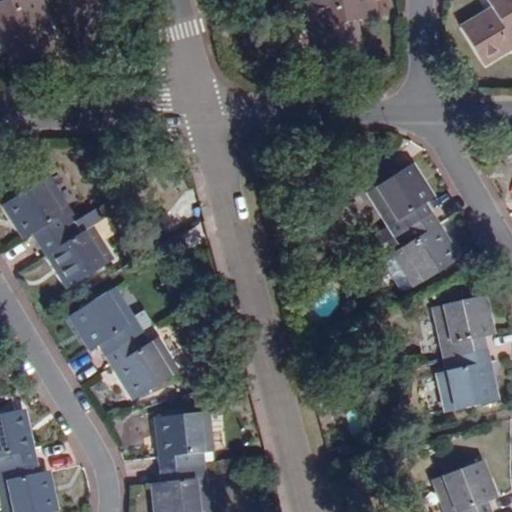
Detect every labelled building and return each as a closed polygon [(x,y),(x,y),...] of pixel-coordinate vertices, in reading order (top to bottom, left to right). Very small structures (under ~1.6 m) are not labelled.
[(14,66),(57,53),(39,0),(6,0),(0,2),(0,33),(4,32),(14,66)] [(376,17),(372,0),(314,0),(305,2),(319,68),(363,59),(355,22),(376,17)] [(460,27),(483,64),(511,47),(511,0),(487,0),(492,8),(460,27)] [(412,165),(367,194),(396,238),(432,215),(425,205),(433,199),(412,165)] [(31,234),(38,245),(75,221),(47,177),(2,206),(24,239),(31,234)] [(103,218),(97,207),(75,221),(38,245),(53,268),(57,265),(61,271),(57,274),(67,289),(113,260),(91,226),(103,218)] [(414,288),(459,259),(432,215),(396,238),(401,247),(393,254),(414,288)] [(98,346),(105,358),(142,334),(112,289),(67,317),(91,351),(98,346)] [(434,309),(444,359),(485,350),(483,339),(494,336),(486,297),(434,309)] [(156,338),(148,344),(142,334),(105,358),(133,401),(179,372),(156,338)] [(446,414),(498,402),(485,350),(444,359),(447,373),(438,374),(446,414)] [(0,471),(36,464),(25,412),(0,417),(0,471)] [(208,413),(155,419),(162,473),(203,468),(202,454),(212,452),(208,413)] [(481,462),(434,480),(445,511),(489,511),(486,503),(496,500),(481,462)] [(36,464),(0,471),(0,497),(3,511),(54,511),(57,511),(48,472),(39,475),(36,464)] [(155,511),(208,511),(203,468),(162,473),(163,484),(153,485),(155,511)]
